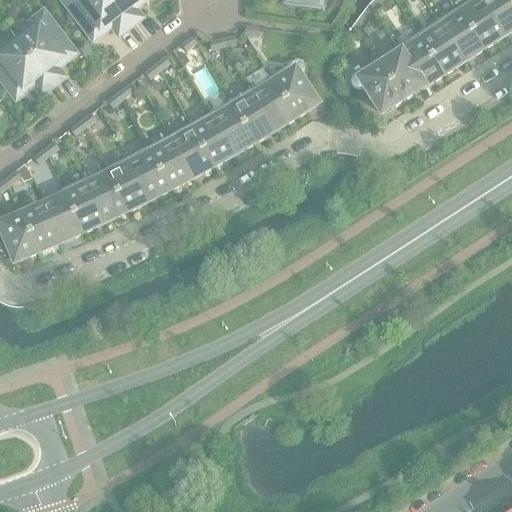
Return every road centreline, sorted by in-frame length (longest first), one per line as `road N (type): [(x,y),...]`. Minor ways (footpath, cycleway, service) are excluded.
road 1 (residential): [(0,286),(28,297),(326,144),(400,147),(511,73)]
road 2 (secondary): [(54,474),(169,413),(405,245)]
road 3 (secondary): [(405,245),(231,339),(29,416)]
road 4 (residential): [(0,168),(213,4)]
road 5 (secondary): [(511,176),(405,245)]
